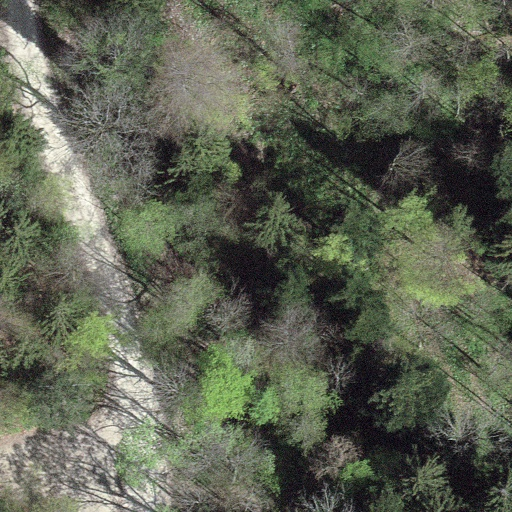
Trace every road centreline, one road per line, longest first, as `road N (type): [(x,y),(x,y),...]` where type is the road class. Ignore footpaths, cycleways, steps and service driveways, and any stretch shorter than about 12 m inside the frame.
road 1 (unclassified): [(151,511),(135,338),(32,70),(14,0)]
road 2 (track): [(148,438),(0,462)]
